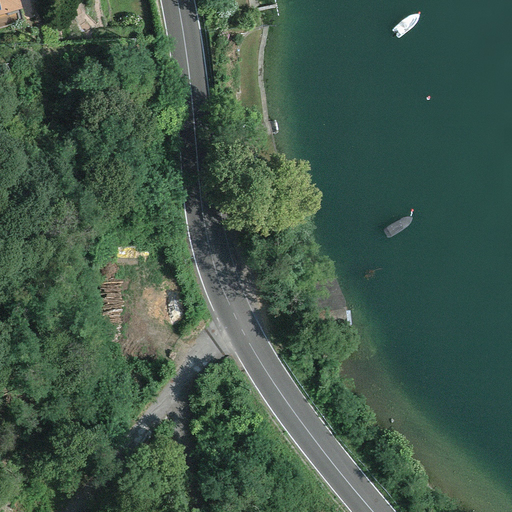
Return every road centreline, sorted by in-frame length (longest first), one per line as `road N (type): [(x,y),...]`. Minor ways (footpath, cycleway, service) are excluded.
road 1 (primary): [(225,301),(205,240),(181,0)]
road 2 (primary): [(367,511),(266,382),(225,301)]
road 3 (residential): [(73,511),(177,399)]
